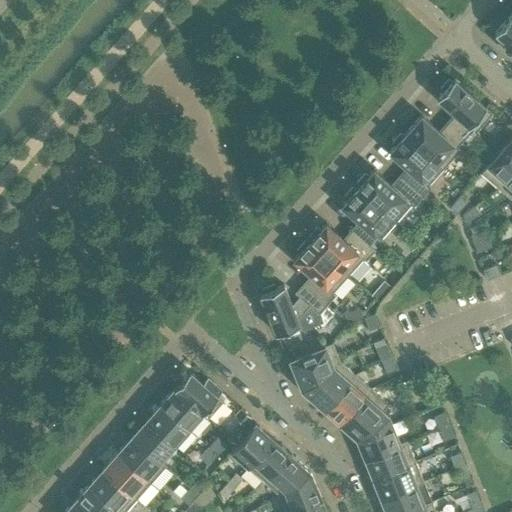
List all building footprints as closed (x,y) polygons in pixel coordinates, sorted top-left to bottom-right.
[(511,14),(511,13),(494,32),(506,43),(504,46),(511,53),(511,14)] [(454,113),(446,122),(470,143),(479,133),(476,130),(492,113),(453,78),(451,81),(448,79),(440,88),(442,91),(436,97),(454,113)] [(421,115),(405,133),(443,167),(459,149),(457,146),(464,138),(469,143),(470,143),(446,122),(438,130),(421,115)] [(406,166),(398,175),(422,196),(431,187),(428,184),(443,167),(405,133),(403,135),(400,132),(392,142),(394,144),(388,151),(406,166)] [(511,136),(480,172),(497,187),(511,170),(511,136)] [(359,185),(357,187),(396,221),(411,204),(413,206),(422,196),(398,175),(390,184),(373,168),(367,175),(364,173),(356,182),(359,185)] [(511,200),(511,201),(511,170),(497,187),(511,200)] [(358,220),(350,229),(374,250),(375,250),(369,245),(376,237),(379,239),(396,221),(357,187),(355,189),(352,186),(344,196),(347,198),(341,205),(358,220)] [(450,207),(457,213),(467,201),(460,195),(450,207)] [(462,215),(467,222),(480,213),(474,205),(462,215)] [(311,238),(309,241),(348,275),(363,258),(365,260),(374,250),(350,229),(343,238),(325,222),(319,229),(317,227),(308,236),(311,238)] [(470,234),(473,243),(488,237),(484,229),(470,234)] [(488,237),(473,243),(477,252),(491,246),(488,237)] [(310,274),(302,283),(326,304),(335,294),(333,292),(348,275),(309,241),(307,243),(305,240),(296,250),(299,252),(293,259),(310,274)] [(496,264),(482,269),(486,279),(500,274),(496,264)] [(326,304),(302,283),(295,292),(297,294),(290,302),(283,284),(276,287),(275,284),(263,289),(264,292),(260,293),(276,333),(299,324),(297,318),(308,304),(318,313),(326,304)] [(343,313),(347,323),(362,317),(358,307),(343,313)] [(363,317),(368,330),(378,326),(373,313),(363,317)] [(291,360),(299,380),(333,366),(340,361),(332,342),(291,360)] [(376,348),(381,361),(391,356),(386,344),(376,348)] [(391,356),(381,361),(386,373),(396,369),(391,356)] [(302,390),(324,409),(354,374),(340,361),(333,366),(299,380),(302,390)] [(189,370),(174,387),(208,418),(223,401),(217,395),(221,390),(206,377),(202,382),(189,370)] [(324,409),(340,423),(370,389),(354,374),(324,409)] [(174,387),(159,403),(188,429),(201,414),(207,419),(208,418),(174,387)] [(340,423),(357,438),(392,424),(388,415),(382,410),(388,404),(370,389),(340,423)] [(399,405),(404,418),(414,414),(409,401),(399,405)] [(159,403),(145,419),(173,445),(188,429),(159,403)] [(241,407),(240,408),(234,415),(243,424),(250,416),(241,407)] [(433,415),(438,428),(448,424),(443,411),(433,415)] [(145,419),(131,436),(165,466),(166,465),(160,460),(173,445),(145,419)] [(230,451),(247,466),(272,438),(255,423),(230,451)] [(358,439),(366,457),(407,441),(407,439),(399,442),(392,424),(357,438),(358,439)] [(448,424),(438,428),(443,440),(453,436),(448,424)] [(131,436),(116,452),(151,482),(165,466),(131,436)] [(217,437),(208,447),(216,454),(225,444),(217,437)] [(247,466),(263,480),(288,452),(272,438),(247,466)] [(366,457),(374,477),(415,461),(407,441),(366,457)] [(216,454),(208,447),(199,457),(207,464),(216,454)] [(116,452),(102,468),(136,498),(151,482),(116,452)] [(263,480),(278,493),(309,472),(298,461),(288,452),(263,480)] [(449,456),(454,468),(464,464),(459,452),(449,456)] [(374,477),(382,497),(423,481),(415,461),(374,477)] [(464,464),(454,468),(459,481),(469,477),(464,464)] [(102,468),(87,484),(119,511),(124,511),(136,498),(102,468)] [(235,472),(227,481),(234,487),(242,478),(235,472)] [(278,493),(285,511),(320,497),(312,478),(312,479),(310,473),(309,472),(278,493)] [(198,477),(189,487),(197,495),(206,485),(198,477)] [(234,487),(227,481),(219,491),(225,497),(234,487)] [(382,497),(387,511),(403,511),(431,501),(423,481),(382,497)] [(119,511),(87,484),(73,500),(86,511),(119,511)] [(197,495),(189,487),(180,497),(188,505),(197,495)] [(466,493),(471,508),(480,504),(475,490),(466,493)] [(285,511),(325,511),(320,497),(285,511)] [(86,511),(73,500),(62,511),(86,511)] [(403,511),(435,511),(431,501),(403,511)]
